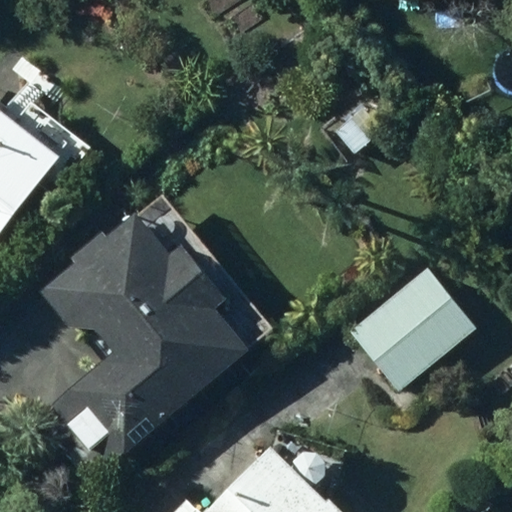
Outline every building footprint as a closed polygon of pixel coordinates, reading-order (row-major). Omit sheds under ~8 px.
[(0,242),(8,249),(76,165),(0,103),(0,242)] [(341,132),(356,156),(391,134),(376,110),(341,132)] [(246,310),(204,257),(192,266),(159,225),(127,251),(120,243),(94,264),(100,272),(65,301),(93,336),(121,339),(137,359),(51,428),(96,485),(136,453),(141,459),(268,358),(236,318),(246,310)] [(442,277),(364,338),(407,394),(485,334),(442,277)] [(353,511),(345,502),(359,458),(291,437),(279,473),(238,511),(353,511)]
